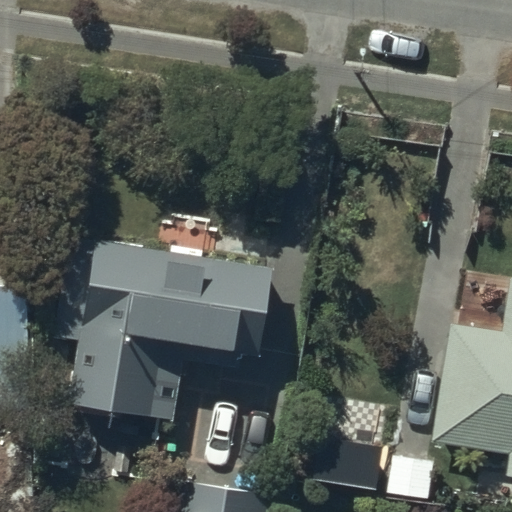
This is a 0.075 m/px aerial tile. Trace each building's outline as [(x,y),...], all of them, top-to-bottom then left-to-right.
[(265,257),(70,225),(53,321),(81,326),(71,384),(168,400),(177,346),(229,354),(233,335),(251,338),(265,257)] [(511,277),(510,278),(502,327),(451,319),(433,433),(511,444),(511,452),(510,464),(511,463),(511,277)] [(375,443),(315,433),(309,466),(369,477),(375,443)] [(437,457),(392,451),(385,492),(431,499),(437,457)] [(267,511),(271,493),(184,477),(177,511),(267,511)]
